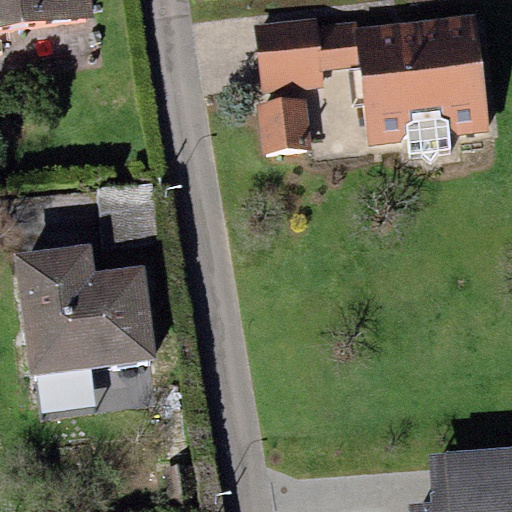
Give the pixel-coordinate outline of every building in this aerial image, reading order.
[(0,0),(0,31),(97,18),(94,0),(0,0)] [(475,13),(355,27),(360,67),(368,146),(406,142),(408,159),(422,157),(430,163),(437,155),(451,154),(449,136),(488,131),(475,13)] [(316,18),(253,24),(260,94),(324,88),(322,70),(360,67),(355,27),(355,22),(317,25),(316,18)] [(306,99),(257,105),(263,155),(312,150),(306,99)] [(153,183),(98,187),(101,240),(156,236),(153,183)] [(14,253),(29,374),(156,358),(145,264),(94,270),(91,244),(14,253)] [(436,503),(409,505),(409,511),(511,511),(511,446),(432,452),(436,503)]
